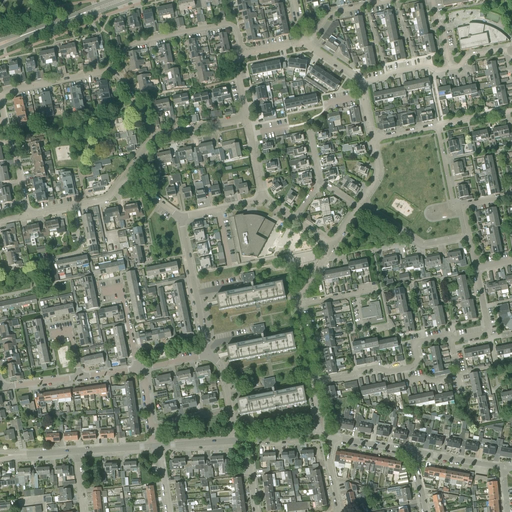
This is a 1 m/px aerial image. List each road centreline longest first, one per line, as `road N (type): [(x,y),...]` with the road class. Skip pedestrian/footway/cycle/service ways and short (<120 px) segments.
road 1 (residential): [(28,216),(1,98),(110,71)]
road 2 (residential): [(110,71),(112,58),(134,44),(227,24),(241,55)]
